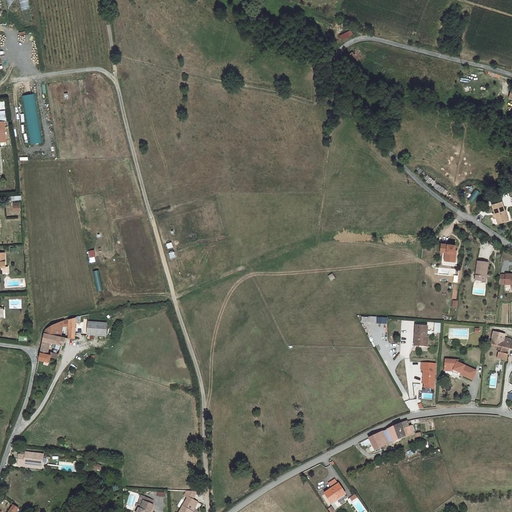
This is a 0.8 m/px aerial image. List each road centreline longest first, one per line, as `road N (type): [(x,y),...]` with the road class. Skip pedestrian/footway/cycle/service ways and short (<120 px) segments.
road 1 (track): [(208,511),(202,392),(121,112),(106,0)]
road 2 (unclassified): [(511,246),(432,195),(339,98),(330,68),(347,44),(371,38),(511,75)]
road 3 (unclassified): [(232,511),(390,423),(456,410),(511,415)]
road 4 (unclassified): [(0,344),(24,347),(34,365),(0,475)]
